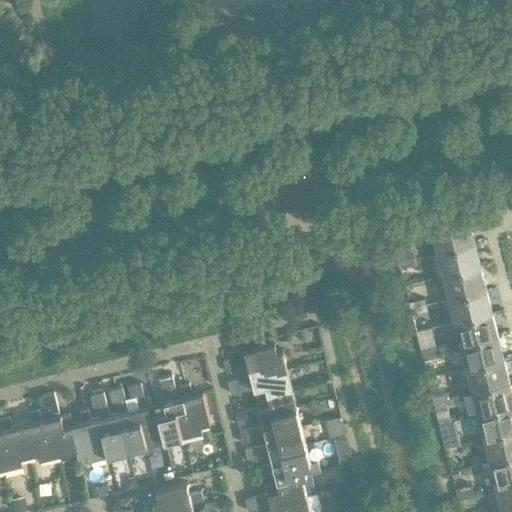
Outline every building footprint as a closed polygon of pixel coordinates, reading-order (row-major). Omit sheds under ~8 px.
[(225,20),(214,23),(218,36),(229,34),(225,20)] [(432,226),(438,250),(475,241),(469,216),(432,226)] [(475,241),(438,250),(444,273),(481,264),(475,241)] [(413,249),(405,251),(408,263),(416,261),(413,249)] [(400,265),(408,263),(405,251),(397,253),(400,265)] [(481,264),(444,273),(450,296),(486,287),(481,264)] [(486,287),(450,296),(456,320),(492,311),(486,287)] [(425,296),(417,298),(420,310),(428,308),(425,296)] [(412,312),(420,310),(417,298),(409,300),(412,312)] [(492,311),(456,320),(461,343),(498,334),(492,311)] [(498,334),(461,343),(467,366),(504,357),(498,334)] [(238,370),(249,368),(262,364),(264,374),(288,368),(283,347),(277,349),(275,340),(244,348),(247,359),(236,361),(238,370)] [(436,343),(429,345),(432,357),(439,355),(436,343)] [(424,359),(432,357),(429,345),(421,347),(424,359)] [(504,357),(467,366),(473,389),(510,380),(504,357)] [(262,364),(249,368),(251,377),(241,379),(240,376),(228,378),(231,392),(254,386),(256,395),(293,386),(288,368),(264,374),(262,364)] [(164,399),(156,401),(165,438),(183,433),(177,408),(186,406),(183,394),(174,396),(171,385),(175,384),(172,373),(159,376),(164,399)] [(137,405),(128,408),(131,420),(140,418),(146,442),(165,438),(156,401),(147,403),(141,380),(128,384),(131,396),(134,395),(137,405)] [(180,383),(183,394),(186,406),(177,408),(183,433),(203,428),(202,422),(211,420),(203,389),(192,392),(189,380),(180,383)] [(511,389),(510,380),(473,389),(479,413),(511,404),(511,389)] [(118,410),(109,412),(109,413),(112,425),(122,422),(128,447),(146,442),(140,418),(131,420),(128,408),(122,385),(109,389),(112,400),(116,399),(118,410)] [(293,386),(256,395),(258,404),(236,410),(239,423),(251,420),(250,416),(260,414),(263,423),(275,420),(273,411),(298,405),(293,386)] [(448,389),(440,391),(443,404),(451,402),(448,389)] [(51,415),(41,417),(44,430),(53,427),(59,452),(77,447),(78,447),(72,422),(70,410),(60,413),(54,390),(41,393),(44,405),(48,404),(51,415)] [(100,415),(91,417),(94,429),(102,427),(108,452),(128,447),(122,422),(112,425),(109,413),(109,412),(104,390),(90,393),(93,405),(97,404),(100,415)] [(435,406),(443,404),(440,391),(432,393),(435,406)] [(511,404),(479,413),(485,436),(511,429),(511,404)] [(275,420),(263,423),(240,429),(243,442),(255,439),(254,435),(265,432),(267,442),(280,438),(278,429),(302,423),(298,405),(273,411),(275,420)] [(32,420),(22,422),(30,453),(38,451),(40,457),(59,452),(53,427),(44,430),(41,417),(38,406),(29,408),(32,420)] [(82,419),(72,422),(78,447),(77,447),(79,453),(88,451),(89,457),(108,452),(102,427),(94,429),(91,417),(88,406),(79,408),(82,419)] [(1,416),(4,427),(7,439),(0,440),(0,452),(3,466),(23,461),(22,455),(30,453),(22,422),(12,425),(9,413),(1,416)] [(280,438),(267,442),(245,447),(248,461),(260,458),(259,454),(270,451),(272,460),(285,457),(282,448),(307,442),(302,423),(278,429),(280,438)] [(511,429),(485,436),(491,459),(511,454),(511,429)] [(460,436),(452,438),(455,450),(463,448),(460,436)] [(447,452),(455,450),(452,438),(444,440),(447,452)] [(285,457),(272,460),(261,463),(263,472),(274,469),(276,478),(277,478),(277,479),(303,473),(303,474),(309,472),(306,463),(312,461),(307,442),(282,448),(285,457)] [(351,449),(338,452),(341,464),(354,461),(351,449)] [(511,454),(491,459),(497,483),(511,478),(511,454)] [(341,464),(343,472),(356,469),(354,461),(341,464)] [(173,470),(164,472),(165,479),(174,476),(173,470)] [(270,501),(272,510),(285,507),(283,498),(307,492),(303,474),(303,473),(277,479),(277,478),(276,478),(265,481),(268,491),(245,497),(249,510),(260,507),(259,503),(270,501)] [(128,478),(126,481),(128,488),(137,486),(135,476),(128,478)] [(511,478),(497,483),(502,506),(511,503),(511,478)] [(153,499),(155,511),(182,511),(180,503),(193,500),(193,501),(203,498),(201,489),(190,492),(187,481),(156,489),(159,498),(153,499)] [(471,482),(463,484),(467,496),(474,495),(471,482)] [(459,498),(467,496),(463,484),(456,486),(459,498)] [(285,507),(272,510),(264,511),(308,511),(312,511),(307,492),(283,498),(285,507)] [(193,500),(180,503),(182,511),(219,511),(216,500),(204,503),(205,508),(195,510),(192,501),(193,501),(193,500)] [(511,511),(511,503),(502,506),(503,511),(511,511)]
